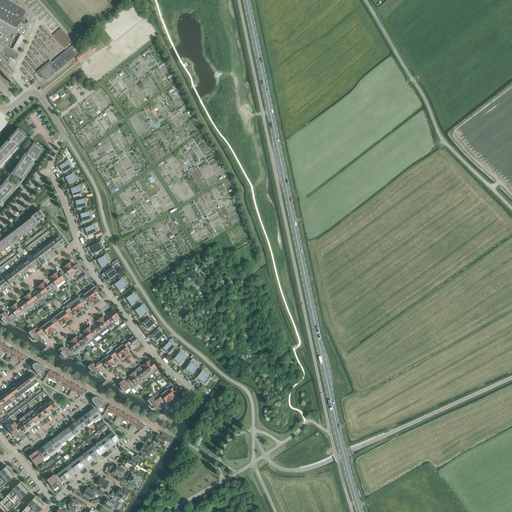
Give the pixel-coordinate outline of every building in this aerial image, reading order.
[(0,0),(0,70),(11,83),(13,82),(10,77),(13,75),(5,65),(9,59),(14,62),(18,55),(13,52),(0,44),(0,21),(15,30),(19,24),(20,24),(21,22),(22,22),(23,19),(22,18),(25,12),(3,0),(0,0)] [(72,42),(60,28),(53,35),(64,49),(72,42)] [(13,49),(16,50),(24,37),(21,36),(13,49)] [(50,61),(37,72),(38,74),(42,79),(44,78),(46,80),(55,73),(79,53),(73,45),(52,62),(50,61)] [(75,58),(78,61),(91,51),(89,47),(75,58)] [(144,107),(148,115),(152,113),(148,105),(144,107)] [(0,165),(1,165),(15,149),(16,147),(17,148),(26,138),(17,130),(8,139),(7,139),(5,141),(7,142),(0,149),(0,165)] [(12,174),(21,180),(33,163),(35,164),(37,162),(36,161),(43,150),(33,143),(26,155),(25,157),(24,157),(12,174)] [(59,165),(55,167),(56,168),(57,170),(60,168),(63,174),(68,171),(67,170),(72,167),(68,160),(68,159),(65,162),(63,159),(57,162),(59,165)] [(66,180),(69,185),(73,183),(73,182),(78,179),(74,172),(75,172),(75,171),(61,178),(63,182),(66,180)] [(0,206),(1,207),(3,205),(1,204),(15,188),(7,181),(0,188),(0,206)] [(66,189),(68,193),(71,192),(73,197),(78,195),(77,194),(83,192),(80,185),(81,185),(81,184),(66,189)] [(86,198),(71,201),(72,205),(75,204),(77,210),(82,209),(82,207),(85,207),(84,203),(86,202),(85,198),(86,198)] [(80,217),(82,223),(87,221),(87,220),(92,219),(90,211),(91,211),(91,210),(76,215),(77,218),(80,217)] [(37,212),(35,214),(40,220),(45,217),(40,211),(38,212),(37,212)] [(36,224),(40,220),(35,214),(32,216),(33,216),(31,218),(36,224)] [(31,218),(26,222),(32,229),(36,225),(37,225),(36,224),(31,218)] [(26,222),(22,225),(27,232),(32,229),(26,222)] [(82,233),(85,231),(88,237),(92,235),(92,234),(97,231),(94,224),(94,223),(80,229),(82,233)] [(23,236),(27,232),(22,225),(17,229),(23,236)] [(17,229),(13,232),(18,239),(23,236),(17,229)] [(13,242),(18,239),(13,232),(8,236),(13,242)] [(58,234),(53,237),(59,246),(64,243),(58,234)] [(13,242),(8,236),(4,239),(9,246),(13,242)] [(55,250),(59,246),(53,237),(48,241),(55,250)] [(9,246),(4,239),(0,241),(0,243),(4,249),(9,246)] [(50,253),(55,250),(48,241),(44,244),(50,253)] [(91,249),(94,255),(99,252),(98,251),(103,248),(99,241),(100,241),(87,248),(88,251),(91,249)] [(50,253),(44,244),(39,248),(46,256),(50,253)] [(41,260),(46,256),(39,248),(35,251),(41,260)] [(41,260),(35,251),(30,255),(32,257),(37,263),(41,260)] [(95,264),(98,262),(101,268),(105,265),(105,264),(110,261),(106,254),(93,261),(95,264)] [(32,267),(37,263),(32,257),(27,260),(32,267)] [(28,270),(32,267),(27,260),(25,258),(21,261),(23,263),(28,270)] [(74,275),(78,272),(81,269),(77,264),(75,266),(72,262),(71,262),(72,263),(70,264),(69,262),(66,264),(74,275)] [(23,274),(28,270),(23,263),(18,267),(23,274)] [(63,268),(66,272),(64,274),(68,280),(74,275),(66,264),(64,266),(65,268),(64,269),(63,268)] [(19,277),(23,274),(18,267),(16,265),(12,268),(13,270),(19,277)] [(115,278),(114,277),(113,276),(118,273),(113,266),(114,266),(114,265),(101,274),(103,277),(106,275),(110,280),(111,281),(115,278)] [(13,270),(9,274),(14,281),(19,277),(13,270)] [(14,281),(9,274),(7,272),(3,276),(9,284),(14,281)] [(56,272),(53,274),(60,283),(64,280),(65,282),(68,280),(64,274),(61,276),(58,272),(58,273),(57,274),(56,272)] [(56,286),(60,283),(53,274),(50,276),(51,278),(50,279),(50,278),(50,279),(53,283),(50,284),(54,290),(57,288),(56,286)] [(124,290),(123,288),(123,287),(127,284),(122,277),(123,277),(122,277),(110,286),(113,289),(116,287),(120,293),(124,290)] [(40,285),(47,294),(48,295),(54,290),(50,284),(48,286),(45,282),(45,283),(44,284),(43,282),(40,285)] [(43,297),(47,294),(40,285),(37,287),(38,288),(37,289),(36,289),(37,290),(35,292),(41,300),(44,298),(43,297)] [(92,285),(85,290),(86,292),(93,301),(98,298),(93,292),(96,290),(92,285)] [(93,301),(86,292),(85,290),(78,296),(83,302),(86,300),(89,304),(93,301)] [(135,291),(122,300),(124,303),(127,301),(131,306),(135,303),(134,302),(139,298),(134,292),(135,291)] [(29,293),(26,295),(33,304),(37,301),(38,302),(41,300),(35,292),(33,294),(31,292),(31,293),(32,293),(30,294),(29,293)] [(26,303),(24,305),(28,310),(34,305),(33,304),(26,295),(24,297),(25,298),(24,299),(23,299),(26,303)] [(78,296),(75,298),(71,301),(79,312),(84,308),(81,304),(83,302),(78,296)] [(68,311),(70,310),(71,309),(75,315),(79,312),(71,301),(70,299),(63,305),(64,306),(68,311)] [(13,305),(20,314),(24,311),(25,312),(28,310),(24,305),(21,307),(18,303),(17,304),(16,303),(13,305)] [(136,313),(140,318),(144,314),(143,314),(148,310),(143,304),(144,303),(143,303),(131,312),(133,315),(136,313)] [(12,313),(10,315),(14,320),(21,315),(20,314),(13,305),(10,307),(11,308),(10,309),(12,313)] [(59,313),(66,322),(70,319),(66,313),(68,311),(64,306),(61,308),(63,310),(59,313)] [(114,324),(119,320),(118,319),(119,318),(113,310),(113,311),(112,311),(111,310),(107,313),(112,320),(112,321),(108,316),(114,324)] [(8,317),(4,312),(0,314),(0,317),(5,324),(10,320),(12,322),(14,320),(10,315),(8,317)] [(57,320),(61,325),(66,322),(59,313),(57,312),(51,317),(54,322),(57,320)] [(144,325),(148,330),(152,327),(151,326),(156,322),(150,316),(151,315),(139,325),(141,328),(144,325)] [(107,329),(114,324),(108,316),(105,318),(104,316),(104,317),(103,318),(102,316),(99,319),(107,329)] [(52,324),(54,322),(51,317),(48,319),(49,320),(45,324),(52,333),(56,329),(52,324)] [(94,326),(101,334),(107,329),(99,319),(97,321),(98,322),(96,323),(97,324),(94,326)] [(47,336),(52,333),(45,324),(41,327),(40,325),(37,327),(41,333),(43,331),(47,336)] [(94,339),(98,336),(101,334),(94,326),(92,328),(91,326),(91,327),(90,328),(89,327),(86,329),(94,339)] [(159,326),(148,337),(151,339),(153,337),(157,341),(161,338),(160,337),(163,334),(160,331),(161,330),(159,327),(159,326)] [(28,332),(35,341),(40,337),(38,334),(41,333),(37,327),(34,329),(33,328),(32,329),(32,328),(28,331),(29,332),(28,332)] [(83,334),(81,336),(87,344),(94,339),(86,329),(83,331),(84,332),(83,333),(82,333),(83,334)] [(80,349),(87,344),(81,336),(79,338),(78,337),(77,337),(78,337),(76,338),(75,337),(72,339),(80,349)] [(124,340),(128,345),(131,350),(134,348),(134,349),(138,346),(137,344),(138,343),(133,336),(128,340),(127,338),(124,340)] [(74,354),(80,349),(72,339),(70,341),(71,342),(70,343),(69,343),(72,347),(70,349),(74,354)] [(170,339),(159,350),(162,353),(164,350),(169,354),(172,350),(176,345),(170,340),(170,339)] [(122,344),(118,347),(125,356),(129,353),(125,347),(128,345),(124,340),(121,342),(122,344)] [(11,348),(4,344),(0,351),(0,357),(3,352),(7,354),(11,348)] [(71,356),(74,354),(70,349),(69,349),(71,351),(69,353),(63,346),(58,350),(64,358),(70,354),(71,356)] [(114,356),(116,354),(121,359),(125,356),(118,347),(117,346),(110,351),(114,356)] [(8,362),(11,364),(18,352),(11,348),(7,354),(12,357),(8,362)] [(180,350),(170,361),(173,364),(175,361),(180,365),(183,361),(183,360),(186,356),(180,350)] [(111,358),(114,356),(110,351),(103,356),(111,367),(115,363),(111,358)] [(17,360),(20,362),(24,360),(23,359),(25,357),(18,352),(11,364),(14,365),(17,360)] [(103,356),(96,361),(100,367),(103,365),(107,370),(111,367),(103,356)] [(148,361),(145,363),(152,372),(153,373),(154,375),(159,371),(150,360),(150,361),(149,362),(148,361)] [(187,371),(192,375),(195,370),(194,370),(197,365),(191,360),(182,372),(185,374),(187,371)] [(87,367),(94,375),(99,371),(97,368),(100,367),(96,361),(93,363),(92,363),(91,362),(88,365),(88,366),(87,367)] [(42,374),(44,375),(48,370),(47,369),(43,367),(43,366),(42,366),(41,366),(35,363),(35,364),(34,364),(33,364),(32,365),(32,366),(32,367),(32,368),(37,374),(39,373),(42,374)] [(142,373),(144,375),(147,378),(153,373),(152,372),(145,363),(143,365),(144,366),(142,367),(145,371),(142,373)] [(203,368),(193,380),(194,380),(196,382),(198,379),(203,383),(205,384),(211,376),(209,374),(203,369),(203,368)] [(49,370),(49,371),(45,378),(42,382),(45,383),(49,378),(53,380),(56,374),(49,370)] [(135,371),(132,373),(140,383),(139,382),(143,379),(144,380),(147,378),(144,375),(142,377),(137,371),(136,372),(135,371)] [(29,376),(27,377),(33,385),(38,382),(31,373),(28,375),(29,376)] [(129,378),(127,380),(133,388),(140,383),(132,373),(129,375),(130,376),(129,377),(128,377),(129,378)] [(54,388),(57,390),(63,378),(56,374),(53,380),(57,383),(54,388)] [(24,378),(22,380),(29,389),(33,385),(27,377),(25,378),(24,378)] [(63,386),(67,388),(70,382),(63,378),(57,390),(60,391),(63,386)] [(20,382),(18,384),(24,392),(29,389),(22,380),(20,382)] [(131,390),(133,388),(127,380),(125,382),(123,380),(118,384),(124,392),(129,388),(131,390)] [(68,396),(71,398),(77,386),(70,382),(67,388),(71,391),(68,396)] [(20,395),(24,392),(18,384),(16,385),(16,384),(13,386),(20,395)] [(170,385),(163,390),(171,400),(175,397),(171,392),(174,390),(170,385)] [(11,389),(10,390),(16,398),(20,395),(13,386),(11,388),(11,389)] [(77,386),(71,398),(74,399),(77,394),(80,396),(83,394),(83,393),(84,391),(77,386)] [(12,402),(16,398),(10,390),(8,391),(7,391),(5,393),(12,402)] [(163,390),(156,395),(160,400),(162,398),(166,403),(167,404),(171,400),(163,390)] [(7,405),(12,402),(5,393),(2,395),(3,395),(1,397),(7,405)] [(153,409),(159,405),(157,402),(160,400),(156,395),(153,397),(152,396),(147,400),(153,409)] [(102,400),(101,400),(95,396),(95,397),(95,398),(94,398),(93,398),(92,398),(92,399),(91,399),(91,400),(91,401),(91,402),(92,402),(96,408),(99,407),(102,408),(103,409),(107,403),(103,401),(103,400),(102,400)] [(53,408),(56,406),(49,397),(45,401),(51,409),(53,408)] [(49,410),(51,409),(45,401),(44,401),(46,402),(42,405),(41,404),(40,404),(47,413),(50,411),(49,410)] [(40,404),(36,407),(42,415),(44,414),(45,415),(47,413),(40,404)] [(116,409),(109,404),(105,412),(102,416),(105,418),(109,412),(113,414),(116,409)] [(36,407),(32,410),(38,419),(41,417),(40,417),(42,415),(36,407)] [(94,422),(100,417),(93,407),(90,409),(90,410),(87,413),(93,420),(94,422)] [(117,417),(114,422),(117,424),(123,413),(116,409),(113,414),(117,417)] [(27,414),(34,422),(36,421),(38,419),(32,410),(27,414)] [(80,417),(86,425),(93,420),(87,413),(83,415),(80,417)] [(123,413),(117,424),(120,426),(123,420),(127,422),(130,417),(123,413)] [(27,414),(23,417),(30,426),(32,424),(32,423),(34,422),(27,414)] [(27,428),(30,426),(23,417),(19,420),(25,428),(27,427),(27,428)] [(74,422),(80,430),(86,425),(80,417),(77,419),(77,420),(74,422)] [(131,425),(128,430),(131,432),(137,421),(130,417),(127,422),(131,425)] [(15,423),(18,427),(21,432),(24,430),(23,430),(25,428),(19,420),(15,423)] [(134,434),(137,428),(140,430),(143,428),(144,425),(137,421),(131,432),(134,434)] [(67,426),(73,435),(80,430),(74,422),(71,425),(70,424),(67,426)] [(9,430),(11,432),(18,427),(15,423),(14,423),(11,425),(10,425),(6,428),(9,431),(9,430)] [(61,432),(67,440),(73,435),(67,426),(64,429),(65,429),(61,432)] [(21,432),(18,427),(11,432),(14,437),(18,434),(18,435),(21,432)] [(54,436),(61,444),(67,440),(61,432),(58,435),(57,434),(54,436)] [(106,437),(111,445),(115,443),(118,441),(112,433),(106,437)] [(161,436),(157,434),(153,441),(162,446),(166,439),(168,440),(169,437),(162,433),(161,436)] [(52,439),(48,442),(54,449),(61,444),(54,436),(51,438),(52,439)] [(108,448),(111,445),(106,437),(99,442),(106,451),(108,448)] [(48,454),(54,449),(48,442),(45,444),(42,446),(48,454)] [(99,442),(93,447),(99,455),(102,452),(103,453),(106,451),(99,442)] [(143,444),(139,451),(142,453),(142,454),(141,454),(140,456),(144,458),(145,455),(148,456),(151,450),(154,452),(156,448),(149,444),(147,447),(143,444)] [(36,451),(39,455),(42,459),(42,460),(49,455),(48,454),(42,446),(39,448),(39,449),(36,451)] [(95,457),(99,455),(93,447),(86,452),(93,460),(96,458),(95,457)] [(29,456),(32,460),(39,455),(36,451),(35,451),(32,453),(32,454),(29,456)] [(90,463),(93,460),(86,452),(80,457),(86,465),(89,462),(90,463)] [(42,459),(39,455),(32,460),(34,463),(33,463),(36,466),(40,463),(39,463),(43,460),(42,460),(42,459)] [(135,467),(136,465),(138,466),(139,466),(140,465),(143,459),(136,455),(135,458),(130,455),(128,459),(127,459),(126,461),(126,462),(135,467)] [(74,461),(80,470),(83,468),(83,467),(86,465),(80,457),(74,461)] [(74,461),(67,466),(73,474),(77,472),(80,470),(74,461)] [(119,468),(115,465),(111,472),(115,474),(114,475),(118,477),(118,476),(120,477),(124,471),(126,472),(127,469),(121,465),(119,468)] [(0,474),(3,478),(11,471),(7,466),(0,471),(0,474)] [(70,477),(73,474),(67,466),(61,471),(67,480),(70,477)] [(130,470),(128,473),(126,477),(130,479),(128,482),(133,485),(132,485),(136,487),(138,483),(140,479),(136,477),(138,475),(130,470)] [(11,471),(3,478),(6,482),(15,476),(11,471)] [(64,482),(67,480),(61,471),(54,476),(57,479),(61,484),(64,481),(64,482)] [(49,483),(50,485),(57,479),(54,476),(54,475),(51,477),(50,477),(46,480),(48,483),(49,483)] [(105,489),(106,489),(107,489),(109,488),(109,487),(111,484),(112,485),(113,484),(114,482),(105,477),(104,479),(100,477),(96,484),(105,489)] [(52,486),(51,487),(54,490),(58,487),(57,486),(61,484),(57,479),(50,485),(52,486)] [(20,482),(13,489),(17,494),(24,486),(20,482)] [(29,491),(24,486),(17,494),(21,498),(29,491)] [(83,494),(92,499),(95,493),(101,497),(104,493),(93,487),(91,489),(87,487),(83,494)] [(114,489),(110,497),(112,498),(114,499),(116,500),(116,499),(118,500),(117,501),(121,503),(123,500),(124,500),(124,499),(125,499),(126,499),(126,497),(128,493),(119,488),(117,491),(114,489)] [(6,496),(10,500),(17,494),(13,489),(6,496)] [(17,494),(10,500),(14,504),(14,505),(21,498),(17,494)] [(14,504),(10,500),(6,496),(0,502),(0,503),(7,511),(14,504)] [(28,504),(28,505),(33,509),(40,501),(35,497),(28,504)] [(68,505),(69,505),(67,508),(69,509),(68,510),(71,511),(74,511),(79,504),(82,505),(83,502),(76,498),(75,501),(71,499),(68,505)] [(106,498),(102,505),(111,510),(112,508),(116,510),(120,503),(112,498),(111,501),(106,498)] [(33,509),(36,511),(37,511),(44,505),(40,501),(33,509)]
